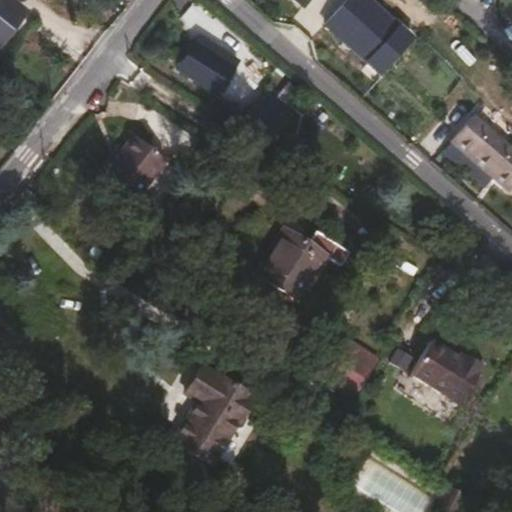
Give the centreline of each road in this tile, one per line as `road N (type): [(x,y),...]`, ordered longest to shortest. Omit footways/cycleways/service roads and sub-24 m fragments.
road 1 (residential): [(225,0),(511,251)]
road 2 (residential): [(153,0),(0,191)]
